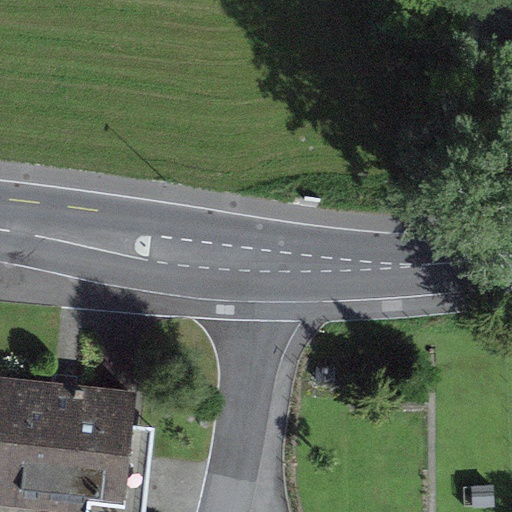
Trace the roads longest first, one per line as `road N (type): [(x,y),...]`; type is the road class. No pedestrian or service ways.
road 1 (tertiary): [(256,268),(0,245)]
road 2 (tertiary): [(511,251),(424,263),(256,268)]
road 3 (residential): [(256,268),(237,461),(222,511)]
